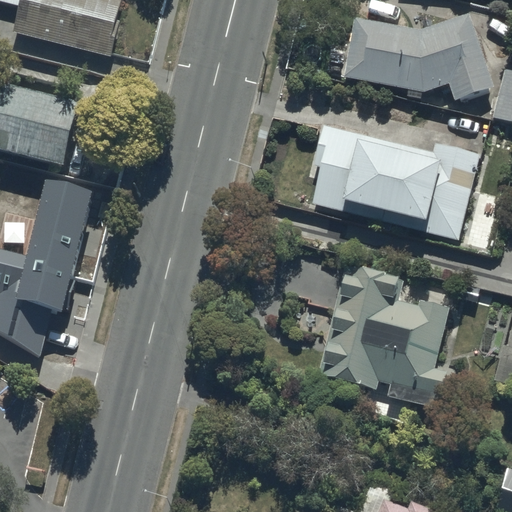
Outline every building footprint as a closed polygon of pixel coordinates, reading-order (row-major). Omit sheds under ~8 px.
[(0,0),(22,6),(15,33),(113,58),(128,0),(0,0)] [(497,89),(472,15),(421,31),(358,19),(347,77),(427,92),(451,84),(457,102),(497,89)] [(511,123),(511,71),(507,70),(494,119),(511,123)] [(0,151),(69,168),(85,101),(0,80),(0,151)] [(323,169),(314,204),(462,241),(484,155),(438,143),(435,154),(327,127),(317,167),(323,169)] [(407,275),(347,261),(320,377),(378,390),(380,381),(392,384),(389,396),(444,409),(452,373),(438,370),(452,309),(424,302),(423,307),(401,302),(407,275)] [(53,322),(8,311),(0,341),(0,352),(43,363),(53,322)] [(511,347),(505,345),(496,379),(511,383),(511,347)] [(511,511),(511,470),(497,510),(503,511),(511,511)] [(440,511),(413,501),(409,509),(385,499),(380,511),(440,511)]
